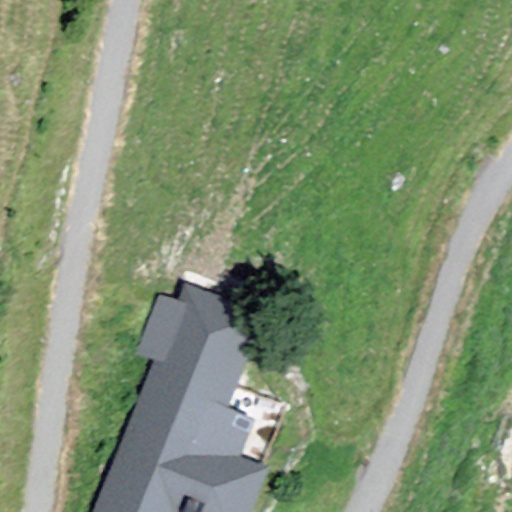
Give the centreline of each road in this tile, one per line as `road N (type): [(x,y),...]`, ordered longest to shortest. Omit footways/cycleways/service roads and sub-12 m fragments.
road 1 (track): [(133,0),(57,372),(41,511)]
road 2 (track): [(368,511),(452,281),(511,164)]
